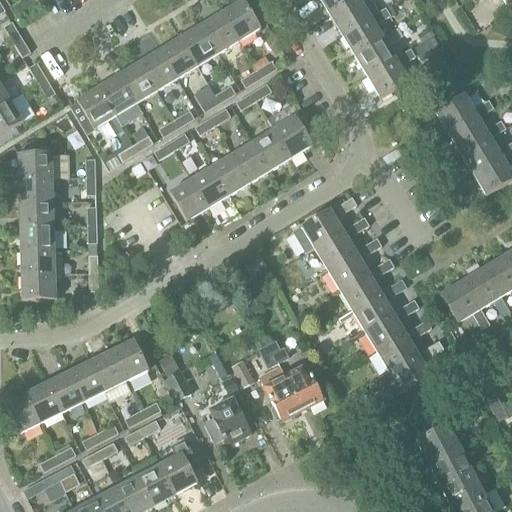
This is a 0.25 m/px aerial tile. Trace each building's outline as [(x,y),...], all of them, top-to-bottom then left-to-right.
[(37,3),(35,0),(24,0),(10,8),(17,19),(19,22),(40,9),(39,7),(37,4),(37,3)] [(318,0),(329,18),(359,0),(318,0)] [(359,0),(329,18),(342,39),(372,21),(371,20),(370,19),(363,6),(372,0),(359,0)] [(511,0),(502,0),(508,9),(511,6),(511,0)] [(261,32),(242,3),(222,15),(240,45),(241,45),(261,32)] [(390,18),(395,15),(391,8),(386,12),(390,18)] [(371,20),(372,21),(342,39),(354,59),(384,41),(383,40),(376,27),(390,19),(390,18),(386,12),(385,11),(371,20)] [(240,45),(222,15),(201,28),(219,58),(240,45)] [(21,40),(17,32),(12,25),(4,30),(13,45),(21,40)] [(201,28),(181,40),(199,70),(219,58),(201,28)] [(434,38),(429,29),(417,37),(422,46),(434,38)] [(397,31),(383,40),(384,41),(354,59),(366,80),(397,62),(396,60),(388,47),(402,39),(397,31)] [(22,60),(23,61),(31,56),(30,55),(21,40),(13,45),(22,60)] [(199,70),(181,40),(160,53),(178,83),(199,70)] [(397,62),(366,80),(379,102),(410,83),(400,68),(415,60),(410,52),(396,60),(397,62)] [(160,53),(140,65),(158,95),(178,83),(160,53)] [(140,65),(139,65),(119,77),(119,78),(137,108),(158,95),(140,65)] [(276,72),(271,65),(270,66),(258,73),(257,74),(261,82),(276,73),(276,72)] [(29,71),(38,86),(46,81),(37,66),(29,71)] [(247,91),(251,88),(261,82),(257,74),(242,83),(247,91)] [(117,120),(137,108),(119,78),(119,77),(99,90),(117,120)] [(47,101),(47,102),(56,97),(55,96),(50,87),(46,81),(38,86),(47,101)] [(0,88),(0,109),(9,104),(0,88)] [(258,104),(258,105),(273,95),(269,88),(253,97),(258,104)] [(231,89),(215,98),(220,106),(235,97),(231,89)] [(87,138),(93,133),(94,133),(95,133),(95,134),(117,120),(99,90),(77,103),(77,104),(78,105),(77,105),(70,110),(72,113),(78,123),(87,138)] [(241,114),(242,114),(258,104),(253,97),(253,96),(236,106),(241,114)] [(478,118),(479,119),(493,111),(488,103),(474,112),(464,97),(435,115),(448,137),(478,118)] [(220,106),(215,98),(200,108),(205,116),(220,106)] [(0,148),(19,137),(15,130),(23,126),(9,104),(0,109),(0,148)] [(210,121),(215,129),(230,120),(225,112),(210,121)] [(174,123),(179,131),(195,122),(190,114),(174,123)] [(304,118),(297,122),(313,149),(320,145),(317,139),(315,135),(304,118)] [(478,118),(448,137),(460,157),(490,139),(492,141),(506,132),(500,123),(486,132),(479,119),(478,118)] [(274,132),(292,162),(313,149),(297,122),(295,119),(274,132)] [(215,129),(210,121),(195,131),(200,139),(215,129)] [(179,131),(174,123),(159,133),(164,141),(179,131)] [(274,132),(253,144),(272,174),(292,162),(274,132)] [(170,146),(174,154),(190,145),(185,137),(170,146)] [(134,148),(139,156),(144,153),(154,147),(149,139),(134,148)] [(490,139),(460,157),(473,177),(503,159),(504,161),(511,156),(511,144),(499,152),(492,141),(490,139)] [(253,144),(233,157),(251,187),(272,174),(253,144)] [(47,145),(23,145),(23,157),(47,156),(47,145)] [(174,154),(170,146),(155,156),(159,163),(174,154)] [(134,148),(119,157),(123,165),(124,165),(139,156),(134,148)] [(17,183),(52,181),(51,157),(16,158),(17,183)] [(233,157),(212,170),(231,199),(251,187),(233,157)] [(511,183),(511,173),(504,162),(503,160),(473,178),(486,199),(511,183)] [(95,179),(95,170),(95,163),(94,163),(86,163),(86,179),(95,179)] [(146,175),(141,167),(132,172),(138,180),(146,175)] [(212,170),(192,182),(210,212),(231,199),(212,170)] [(97,197),(96,179),(95,179),(86,179),(87,197),(97,197)] [(52,181),(17,183),(18,207),(53,205),(52,181)] [(210,212),(192,182),(170,195),(189,225),(210,212)] [(358,208),(353,200),(338,210),(343,218),(358,208)] [(53,229),(53,205),(18,207),(18,231),(53,229)] [(87,211),(87,228),(88,228),(97,227),(96,211),(88,211),(87,211)] [(313,252),(343,234),(331,213),(292,236),(305,257),(313,252)] [(364,221),(349,230),(354,238),(355,238),(369,229),(365,221),(364,221)] [(98,227),(88,228),(88,246),(98,245),(98,227)] [(53,229),(18,231),(19,255),(54,253),(53,229)] [(356,255),(343,234),(313,252),(326,273),(356,255)] [(362,251),(367,259),(368,258),(374,254),(382,250),(380,247),(377,242),(369,247),(363,250),(362,251)] [(54,277),(54,253),(19,255),(19,279),(54,277)] [(511,254),(503,260),(511,275),(511,254)] [(356,255),(326,273),(338,293),(368,275),(356,255)] [(88,259),(89,275),(98,275),(98,259),(89,259),(88,259)] [(511,275),(503,260),(482,273),(500,302),(502,301),(511,295),(511,275)] [(374,272),(379,280),(381,279),(387,275),(394,270),(392,266),(389,262),(374,272)] [(482,273),(462,285),(480,314),(481,314),(494,306),(503,320),(511,316),(502,301),(500,302),(482,273)] [(89,295),(99,294),(99,293),(98,275),(89,275),(89,295)] [(380,296),(368,275),(338,293),(350,314),(380,296)] [(55,303),(54,277),(19,279),(20,304),(55,303)] [(387,292),(392,300),(393,299),(399,295),(407,291),(406,291),(402,284),(402,283),(387,292)] [(462,285),(441,298),(465,338),(479,329),(482,333),(490,328),(481,314),(480,314),(462,285)] [(393,316),(380,296),(350,314),(353,319),(363,335),(393,316)] [(414,303),(399,313),(404,321),(406,320),(419,311),(414,304),(414,303)] [(393,316),(363,335),(375,355),(405,337),(393,316)] [(144,338),(152,334),(145,320),(137,324),(144,338)] [(426,324),(411,333),(416,341),(418,340),(424,336),(431,332),(428,326),(427,324),(426,324)] [(417,358),(405,337),(375,355),(387,376),(417,358)] [(110,354),(125,385),(148,374),(132,343),(110,354)] [(424,354),(429,362),(430,361),(444,352),(439,345),(439,344),(424,354)] [(262,362),(267,372),(278,367),(273,356),(280,353),(276,345),(267,349),(258,353),(262,362)] [(284,351),(280,353),(273,356),(278,367),(289,361),(284,351)] [(209,359),(229,401),(242,394),(222,352),(209,359)] [(110,354),(88,365),(104,396),(125,385),(110,354)] [(179,373),(171,357),(159,364),(167,379),(179,373)] [(430,379),(417,358),(387,376),(393,385),(400,397),(406,394),(430,379)] [(232,370),(243,392),(255,385),(244,364),(232,370)] [(88,365),(66,376),(82,407),(104,396),(88,365)] [(296,374),(285,379),(303,412),(321,403),(325,397),(320,387),(314,386),(313,385),(312,382),(314,376),(310,367),(305,366),(297,370),(296,374)] [(193,398),(181,374),(167,381),(179,405),(193,398)] [(82,407),(66,376),(45,386),(60,418),(82,407)] [(303,412),(285,379),(274,385),(262,392),(279,425),(303,412)] [(410,400),(420,394),(420,395),(436,386),(432,379),(430,379),(406,394),(410,400)] [(60,418),(45,386),(23,397),(39,428),(60,418)] [(1,408),(2,409),(17,439),(39,428),(23,397),(2,408),(1,408)] [(353,399),(341,406),(355,429),(366,422),(353,399)] [(493,415),(503,410),(499,401),(489,406),(493,415)] [(230,403),(209,414),(212,421),(202,426),(212,446),(222,441),(226,450),(248,438),(230,403)] [(140,414),(144,422),(160,413),(156,405),(140,414)] [(508,420),(503,410),(493,415),(498,425),(508,420)] [(129,431),(144,423),(140,415),(125,423),(129,431)] [(486,438),(496,433),(492,423),(482,428),(486,438)] [(138,432),(142,440),(158,432),(153,424),(138,432)] [(428,469),(461,452),(448,428),(416,445),(428,469)] [(98,437),(102,446),(118,437),(114,429),(98,437)] [(142,440),(138,432),(122,441),(127,449),(142,440)] [(501,443),(496,433),(486,438),(491,447),(501,443)] [(87,454),(102,446),(98,437),(82,445),(87,454)] [(184,442),(182,443),(170,449),(175,458),(157,468),(174,500),(196,488),(189,476),(199,471),(198,468),(184,442)] [(111,446),(96,454),(100,463),(116,454),(111,446)] [(55,459),(59,468),(76,459),(71,451),(55,459)] [(461,452),(428,469),(440,491),(472,474),(461,452)] [(100,463),(96,454),(80,463),(85,471),(100,463)] [(44,476),(59,468),(55,459),(40,467),(44,476)] [(157,468),(136,479),(153,511),(174,500),(157,468)] [(55,477),(59,485),(75,477),(71,469),(55,477)] [(454,511),(484,497),(472,474),(440,491),(450,511),(454,511)] [(44,494),(59,485),(55,477),(39,485),(44,494)] [(150,511),(153,511),(136,479),(115,490),(126,511),(150,511)] [(126,511),(115,490),(94,501),(99,511),(126,511)] [(491,511),(484,497),(454,511),(491,511)] [(99,511),(94,501),(73,511),(99,511)]
